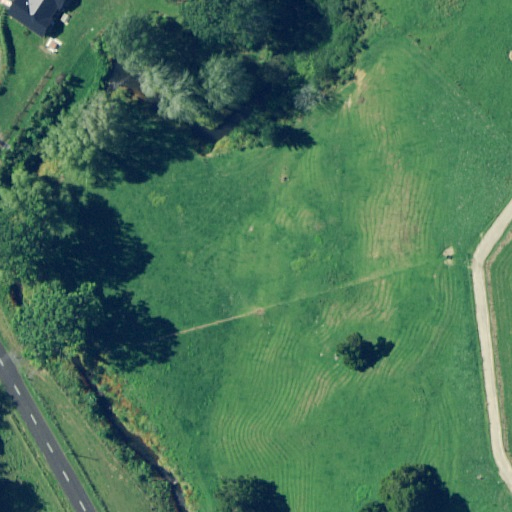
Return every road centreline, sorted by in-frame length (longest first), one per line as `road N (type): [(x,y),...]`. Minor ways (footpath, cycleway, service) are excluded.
road 1 (track): [(511,481),(497,443),(479,264),(511,215)]
road 2 (tertiary): [(0,362),(84,511)]
